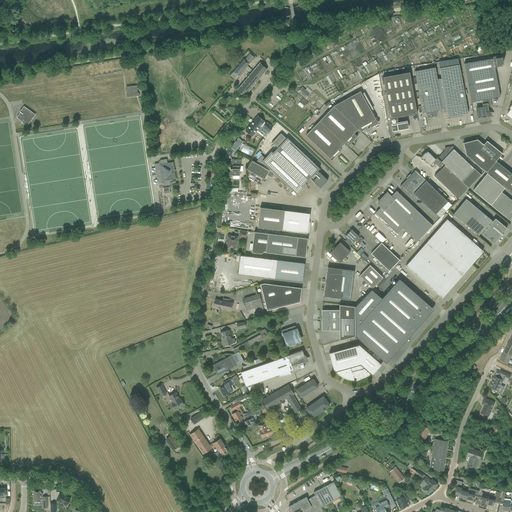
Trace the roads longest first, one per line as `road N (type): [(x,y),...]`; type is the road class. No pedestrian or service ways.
road 1 (unclassified): [(245,451),(194,361),(191,336),(213,223),(217,144),(279,67),(292,26)]
road 2 (secondary): [(313,458),(394,404),(490,322)]
road 3 (unclassified): [(349,393),(392,373),(499,255)]
road 4 (unknown): [(391,145),(370,90),(335,105),(306,138),(349,174)]
road 5 (unclassified): [(322,226),(309,321),(322,373),(349,393)]
road 6 (residential): [(439,495),(491,361)]
road 7 (unclassified): [(400,144),(372,150),(343,180),(327,199),(322,226)]
road 8 (unclassified): [(322,226),(340,223),(397,166),(400,144)]
